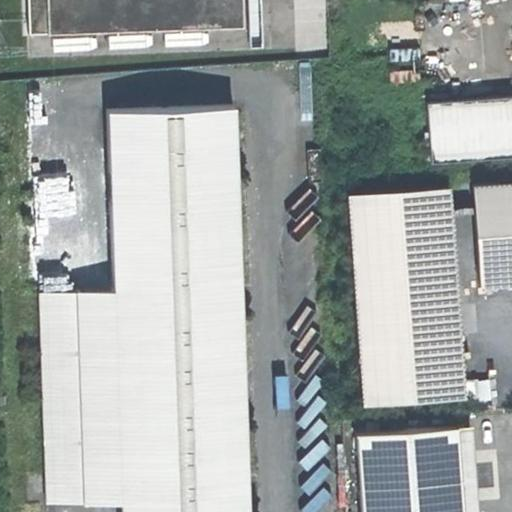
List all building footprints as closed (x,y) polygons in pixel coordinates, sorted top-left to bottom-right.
[(27,0),(29,32),(232,23),(230,0),(27,0)] [(511,87),(428,94),(432,158),(511,151),(511,87)] [(237,511),(232,388),(220,108),(102,113),(110,288),(36,291),(46,499),(94,497),(120,496),(120,511),(237,511)] [(511,177),(474,180),(478,229),(482,280),(511,278),(511,177)] [(400,185),(349,189),(363,396),(415,393),(466,390),(449,181),(400,185)] [(470,511),(465,420),(355,427),(359,511),(470,511)]
